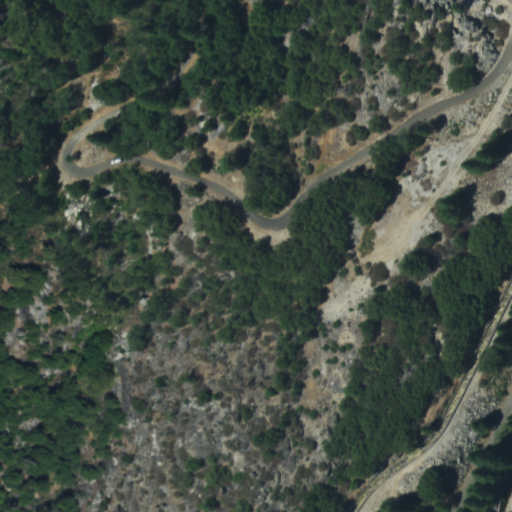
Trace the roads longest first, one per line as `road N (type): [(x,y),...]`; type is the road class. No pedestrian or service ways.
road 1 (residential): [(511,47),(487,84),(357,215),(124,204),(81,166),(91,117),(222,30),(237,0)]
road 2 (residential): [(440,511),(511,370)]
